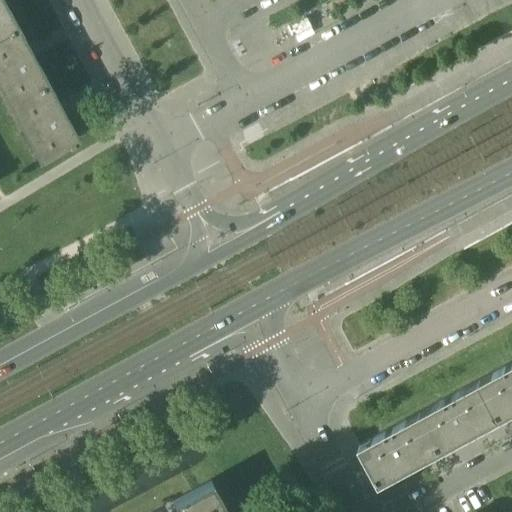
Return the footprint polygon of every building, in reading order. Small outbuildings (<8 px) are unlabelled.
[(0,0),(0,30),(13,23),(1,1),(1,0),(0,0)] [(13,23),(0,30),(0,87),(7,100),(44,80),(32,58),(34,57),(28,46),(26,47),(13,23)] [(44,80),(7,100),(38,158),(75,138),(62,114),(64,113),(58,103),(56,104),(44,80)] [(511,361),(480,379),(501,416),(511,410),(511,361)] [(480,379),(420,411),(440,449),(501,416),(480,379)] [(420,411),(360,444),(380,482),(440,449),(420,411)] [(226,511),(210,480),(172,500),(178,511),(226,511)]
